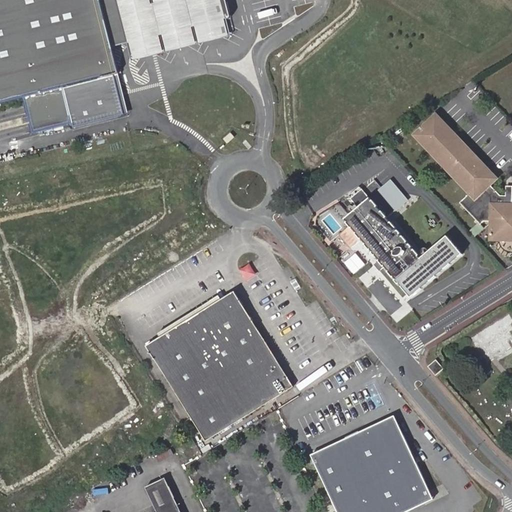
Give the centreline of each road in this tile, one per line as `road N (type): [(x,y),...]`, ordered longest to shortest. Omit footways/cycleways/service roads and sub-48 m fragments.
road 1 (unclassified): [(222,200),(0,328)]
road 2 (unclassified): [(398,350),(277,198)]
road 3 (unclassified): [(261,215),(386,360)]
road 4 (unclassified): [(386,360),(474,464),(511,493)]
road 5 (unclassified): [(511,474),(398,350)]
road 6 (unclassified): [(511,277),(398,350)]
